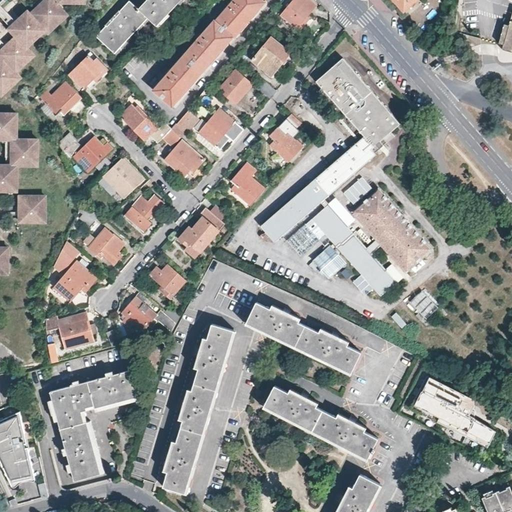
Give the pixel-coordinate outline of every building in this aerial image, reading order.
[(26,46),(45,29),(48,32),(67,14),(53,0),(44,0),(31,13),(28,10),(9,27),(16,35),(0,49),(0,55),(2,58),(0,59),(0,93),(1,94),(20,76),(15,71),(34,54),(26,46)] [(158,27),(183,0),(147,0),(139,9),(130,1),(117,15),(115,15),(111,19),(111,22),(97,36),(116,54),(149,19),(158,27)] [(175,108),(220,55),(235,38),(237,38),(267,3),(264,0),(235,0),(230,7),(217,22),(216,22),(156,92),(175,108)] [(293,0),(282,14),(301,31),(308,22),(305,20),(309,15),(318,5),(312,0),(293,0)] [(511,19),(509,19),(508,24),(503,22),(498,42),(503,43),(501,48),(511,50),(511,19)] [(273,76),(291,53),(272,38),(258,55),(255,53),(252,57),(255,61),(273,76)] [(91,52),(87,56),(92,61),(96,57),(91,52)] [(92,61),(87,56),(70,73),(84,88),(89,83),(92,86),(109,70),(96,57),(92,61)] [(401,124),(344,57),(317,81),(365,136),(339,158),(315,179),(261,226),(275,242),(321,203),(325,199),(377,156),(372,149),(376,145),(380,141),(387,136),(401,124)] [(238,104),(254,84),(237,71),(221,89),(238,104)] [(385,85),(376,75),(372,78),(381,88),(385,85)] [(278,91),(264,80),(258,87),(272,99),(278,91)] [(64,115),(82,97),(67,82),(54,96),(48,91),(42,98),(58,113),(56,116),(57,117),(62,113),(64,115)] [(164,137),(173,129),(167,123),(161,129),(154,121),(139,107),(137,108),(133,105),(125,113),(128,117),(126,118),(146,138),(151,133),(159,141),(163,138),(164,137)] [(222,137),(226,133),(237,121),(221,107),(200,131),(218,146),(216,147),(218,149),(226,140),(222,137)] [(0,111),(0,138),(6,138),(6,150),(12,150),(12,156),(12,164),(0,163),(0,189),(17,190),(18,164),(38,164),(38,138),(17,138),(17,112),(0,111)] [(201,119),(191,111),(178,125),(187,132),(188,133),(201,119)] [(291,161),(293,162),(303,153),(301,151),(305,147),(291,134),(296,129),(287,119),(272,134),(270,133),(269,134),(275,140),(271,144),(290,162),(291,161)] [(173,129),(164,137),(163,138),(174,147),(182,137),(183,138),(187,132),(178,125),(173,129)] [(71,133),(59,144),(64,152),(77,139),(71,133)] [(77,139),(64,152),(65,153),(71,160),(75,156),(90,171),(100,162),(114,149),(109,143),(105,146),(100,141),(95,136),(84,147),(77,139)] [(109,143),(104,138),(100,141),(105,146),(109,143)] [(194,164),(198,168),(207,157),(206,156),(204,158),(182,139),(169,153),(165,158),(184,176),(191,168),(194,164)] [(124,158),(121,161),(133,174),(137,171),(124,158)] [(133,174),(121,161),(105,175),(125,197),(144,179),(137,171),(133,174)] [(252,205),(266,188),(253,176),(257,171),(248,163),(233,179),(231,178),(230,179),(236,184),(233,188),(242,196),(252,205)] [(354,204),(374,188),(363,175),(343,191),(354,204)] [(144,192),(140,188),(131,197),(136,201),(125,214),(142,229),(141,231),(143,233),(152,222),(149,219),(164,202),(154,194),(148,201),(142,195),(144,192)] [(422,257),(432,248),(405,217),(379,188),(353,210),(378,238),(383,244),(406,271),(422,257)] [(46,221),(45,195),(20,195),(20,221),(46,221)] [(330,204),(325,199),(321,203),(325,207),(328,205),(329,205),(330,204)] [(98,214),(87,205),(84,202),(79,212),(82,213),(78,218),(89,226),(98,214)] [(228,213),(216,204),(211,210),(222,220),(228,213)] [(367,248),(329,205),(328,205),(325,207),(313,218),(313,219),(321,229),(331,240),(380,296),(381,296),(382,295),(397,282),(397,281),(387,270),(372,253),(383,244),(378,238),(367,248)] [(202,250),(226,223),(222,220),(211,210),(206,206),(199,213),(203,217),(193,228),(190,226),(178,240),(186,248),(192,242),(202,250)] [(314,235),(306,225),(306,224),(300,229),(314,245),(320,240),(314,235)] [(118,252),(125,243),(105,227),(96,238),(95,239),(90,245),(88,244),(87,245),(87,246),(97,255),(100,252),(114,264),(122,255),(118,252)] [(314,245),(300,229),(293,235),(307,251),(314,245)] [(331,240),(321,229),(314,235),(320,240),(324,246),(331,240)] [(96,238),(89,233),(82,240),(87,245),(88,244),(90,245),(95,239),(96,238)] [(307,251),(293,235),(287,240),(301,256),(307,251)] [(80,252),(66,240),(64,244),(73,252),(68,259),(71,260),(70,264),(80,252)] [(192,242),(186,248),(197,257),(202,250),(192,242)] [(347,263),(329,243),(323,248),(325,250),(313,260),(330,279),(347,263)] [(65,269),(70,264),(71,260),(68,259),(73,252),(64,244),(55,267),(58,269),(61,265),(65,269)] [(437,253),(432,248),(422,257),(426,262),(437,253)] [(81,257),(78,261),(77,260),(74,263),(55,288),(70,300),(69,302),(70,303),(83,289),(86,285),(90,287),(98,278),(85,267),(88,263),(81,257)] [(404,277),(392,263),(386,269),(387,270),(397,281),(397,282),(398,283),(404,277)] [(186,282),(188,279),(170,265),(164,272),(158,267),(151,274),(149,272),(148,274),(162,285),(167,289),(164,293),(173,300),(174,299),(172,297),(185,282),(186,282)] [(192,294),(198,283),(190,277),(188,279),(186,282),(192,287),(189,292),(192,294)] [(449,289),(439,278),(427,290),(437,301),(449,289)] [(438,307),(422,290),(410,302),(426,319),(438,307)] [(159,315),(137,296),(133,300),(128,305),(122,312),(126,317),(123,320),(142,336),(148,328),(159,315)] [(247,322),(295,345),(352,371),(361,351),(348,345),(349,343),(338,337),(339,334),(332,331),(331,334),(320,329),(319,331),(300,321),(300,319),(290,314),(291,311),(285,309),(284,311),(272,306),(271,308),(257,301),(247,322)] [(171,304),(164,312),(176,323),(181,313),(171,304)] [(372,323),(375,320),(380,315),(374,308),(365,317),(372,323)] [(95,340),(87,309),(86,310),(86,312),(59,320),(66,348),(95,340)] [(392,316),(402,327),(407,323),(397,311),(392,316)] [(167,328),(162,339),(167,339),(169,338),(176,323),(164,312),(158,319),(167,328)] [(375,320),(384,328),(388,323),(380,315),(375,320)] [(117,330),(112,317),(105,319),(110,333),(117,330)] [(191,473),(205,427),(234,329),(212,322),(207,337),(205,338),(202,349),(199,348),(197,355),(200,355),(196,367),(198,368),(191,389),(190,389),(187,400),(184,399),(182,405),(185,407),(181,418),(183,418),(176,440),(174,440),(171,452),(168,451),(166,458),(169,459),(166,470),(167,471),(163,485),(185,492),(191,473)] [(61,359),(58,343),(49,344),(53,360),(53,361),(61,359)] [(95,438),(91,419),(85,421),(82,411),(95,407),(96,410),(142,398),(133,368),(76,383),(74,382),(72,383),(72,384),(51,390),(75,480),(105,472),(95,438)] [(487,447),(496,431),(469,416),(475,405),(472,397),(429,377),(415,404),(440,417),(437,421),(487,447)] [(317,431),(351,449),(353,450),(368,457),(372,450),(374,451),(374,449),(376,450),(377,448),(374,446),(378,437),(366,430),(366,428),(355,422),(356,419),(351,416),(349,419),(338,413),(337,415),(318,405),(318,404),(308,398),(308,395),(303,393),(302,395),(290,390),(289,391),(275,384),(265,405),(277,412),(317,431)] [(21,410),(0,419),(0,457),(1,459),(10,455),(9,451),(28,447),(21,410)] [(365,511),(381,483),(361,473),(354,487),(351,486),(346,497),(344,495),(341,502),(343,503),(338,511),(365,511)] [(511,511),(511,490),(511,487),(507,488),(507,490),(501,492),(500,491),(493,493),(493,495),(487,498),(485,496),(483,498),(488,511),(511,511)]
